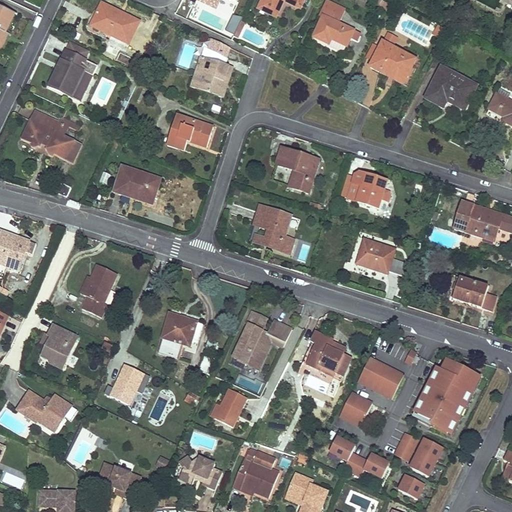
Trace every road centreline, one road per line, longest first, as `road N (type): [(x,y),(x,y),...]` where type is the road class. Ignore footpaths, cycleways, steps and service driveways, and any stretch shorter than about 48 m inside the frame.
road 1 (residential): [(511,354),(199,252)]
road 2 (residential): [(249,120),(268,118),(511,195)]
road 3 (residential): [(199,252),(0,196)]
road 4 (unknown): [(442,331),(397,430),(373,434),(349,418)]
road 5 (residential): [(199,252),(249,120)]
road 6 (residential): [(0,118),(55,0)]
